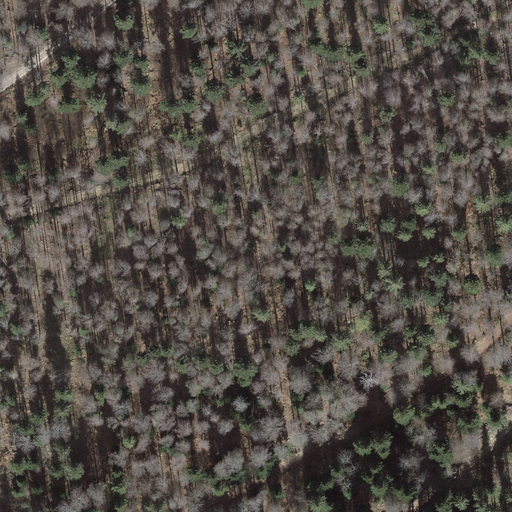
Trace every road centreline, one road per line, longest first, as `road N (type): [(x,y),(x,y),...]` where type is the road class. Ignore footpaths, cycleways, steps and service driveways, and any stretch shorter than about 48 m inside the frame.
road 1 (track): [(0,225),(212,161),(459,28),(511,11)]
road 2 (track): [(199,511),(480,357),(511,318)]
road 3 (track): [(511,427),(405,511)]
road 4 (track): [(101,0),(0,82)]
